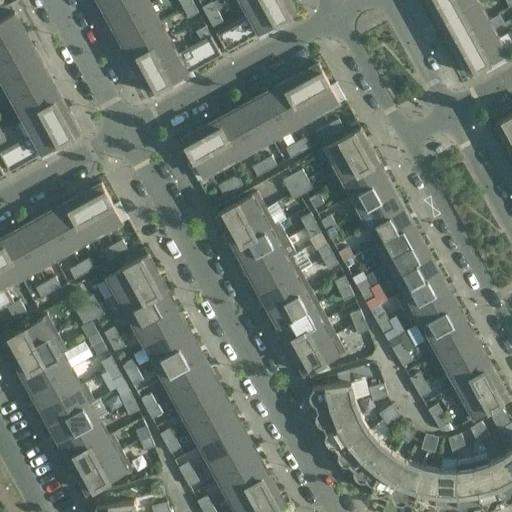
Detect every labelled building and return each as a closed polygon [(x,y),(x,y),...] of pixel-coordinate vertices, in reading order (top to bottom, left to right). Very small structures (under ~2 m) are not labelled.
[(113,25),(151,4),(148,0),(118,0),(104,8),(113,25)] [(250,15),(253,13),(276,0),(241,0),(249,14),(250,15)] [(279,22),(297,12),(291,0),(276,0),(253,13),(265,35),(281,27),(279,22)] [(441,22),(479,1),(478,0),(441,0),(431,5),(441,22)] [(217,11),(212,1),(202,7),(208,16),(217,11)] [(450,39),(488,18),(479,1),(441,22),(450,39)] [(198,12),(193,2),(183,8),(188,18),(198,12)] [(122,42),(160,21),(151,4),(113,25),(122,42)] [(223,21),(217,11),(208,16),(213,26),(223,21)] [(0,43),(25,30),(15,12),(0,19),(0,43)] [(265,35),(253,13),(250,15),(249,14),(216,32),(227,51),(257,34),(259,39),(265,35)] [(497,35),(497,34),(488,18),(450,39),(459,56),(497,35)] [(131,58),(169,37),(160,21),(122,42),(131,58)] [(211,35),(206,25),(196,31),(201,40),(211,35)] [(511,51),(511,50),(511,49),(511,25),(497,34),(497,35),(459,56),(469,74),(483,66),(486,71),(511,56),(511,51)] [(0,65),(34,46),(25,30),(0,43),(0,65)] [(191,70),(221,54),(211,35),(201,40),(178,53),(179,54),(175,56),(188,78),(194,75),(191,70)] [(141,75),(175,56),(179,54),(178,53),(169,37),(131,58),(141,75)] [(0,74),(5,84),(43,63),(34,46),(0,65),(0,74)] [(188,78),(175,56),(141,75),(150,93),(169,83),(172,87),(188,78)] [(345,97),(336,81),(330,84),(318,62),(301,72),(322,110),(345,97)] [(14,101),(52,80),(43,63),(5,84),(14,101)] [(322,110),(301,72),(284,81),(305,119),(322,110)] [(24,118),(62,97),(52,80),(14,101),(24,118)] [(305,119),(284,81),(267,91),(288,129),(305,119)] [(288,129),(267,91),(250,100),(271,138),(288,129)] [(36,133),(71,114),(62,97),(24,118),(32,134),(33,135),(36,133)] [(271,138),(250,100),(233,109),(254,147),(271,138)] [(254,147),(233,109),(216,119),(237,157),(254,147)] [(62,142),(81,131),(71,114),(36,133),(49,155),(64,146),(62,142)] [(507,142),(511,138),(511,114),(496,123),(507,142)] [(344,128),(339,118),(329,123),(334,133),(344,128)] [(237,157),(216,119),(200,128),(221,166),(237,157)] [(334,133),(329,123),(319,129),(325,139),(334,133)] [(330,166),(370,143),(361,127),(320,149),(330,166)] [(221,166),(200,128),(182,138),(194,160),(189,163),(198,179),(221,166)] [(49,155),(36,133),(33,135),(32,134),(0,151),(0,152),(10,170),(40,154),(42,158),(49,155)] [(311,146),(305,136),(295,142),(301,152),(311,146)] [(301,152),(295,142),(286,147),(291,157),(301,152)] [(343,179),(379,159),(370,143),(330,166),(339,182),(344,179),(343,179)] [(277,165),(271,155),(262,160),(267,170),(277,165)] [(352,195),(387,175),(379,159),(343,179),(344,179),(352,195)] [(267,170),(262,160),(252,166),(257,176),(267,170)] [(307,178),(302,168),(292,174),(298,183),(307,178)] [(265,198),(286,186),(278,172),(257,185),(265,198)] [(243,184),(237,174),(228,179),(233,189),(243,184)] [(298,183),(292,174),(283,179),(288,189),(298,183)] [(361,210),(396,191),(387,175),(352,195),(360,210),(361,210)] [(313,188),(307,178),(298,183),(303,193),(313,188)] [(233,189),(228,179),(218,185),(223,194),(233,189)] [(128,217),(119,201),(114,204),(102,182),(84,192),(105,230),(128,217)] [(303,193),(298,183),(288,189),(293,198),(303,193)] [(226,230),(266,207),(257,191),(217,213),(226,230)] [(369,226),(405,206),(396,191),(361,210),(360,210),(355,212),(365,229),(370,227),(369,226)] [(105,230),(84,192),(67,201),(88,239),(105,230)] [(324,202),(319,192),(309,198),(314,207),(324,202)] [(88,239),(67,201),(50,210),(71,248),(88,239)] [(378,242),(414,222),(405,206),(369,226),(370,227),(378,242)] [(235,246),(270,226),(271,227),(275,224),(266,207),(226,230),(235,246)] [(71,248),(50,210),(33,219),(54,257),(71,248)] [(315,222),(310,212),(300,218),(305,227),(315,222)] [(336,224),(331,214),(321,220),(326,229),(336,224)] [(54,257),(33,219),(17,229),(38,267),(54,257)] [(321,231),(315,222),(305,227),(311,237),(321,231)] [(387,258),(422,238),(414,222),(378,242),(387,258)] [(341,233),(336,224),(326,229),(332,239),(341,233)] [(243,261),(279,242),(271,227),(270,226),(235,246),(243,261)] [(38,267),(17,229),(0,238),(21,276),(38,267)] [(21,276),(0,238),(0,237),(0,277),(4,285),(5,285),(21,276)] [(395,273),(431,254),(422,238),(387,258),(395,273)] [(128,249),(122,239),(113,244),(118,254),(128,249)] [(288,258),(287,257),(279,242),(243,261),(252,277),(288,258)] [(118,254),(113,244),(103,250),(108,260),(118,254)] [(333,253),(327,244),(317,249),(323,259),(333,253)] [(354,255),(348,246),(338,251),(344,261),(354,255)] [(113,295),(158,271),(148,253),(103,277),(113,295)] [(338,263),(333,253),(323,259),(328,268),(338,263)] [(261,293),(301,271),(292,254),(287,257),(288,258),(252,277),(261,293)] [(404,289),(440,270),(431,254),(395,273),(390,276),(399,292),(404,290),(404,289)] [(359,265),(354,255),(344,261),(349,270),(359,265)] [(94,267),(89,257),(79,263),(85,273),(94,267)] [(85,273),(79,263),(70,268),(75,278),(85,273)] [(413,305),(448,286),(440,270),(404,289),(404,290),(413,305)] [(126,310),(167,288),(158,271),(113,295),(123,313),(127,310),(126,310)] [(269,309),(310,286),(301,271),(261,293),(269,309)] [(349,285),(344,275),(334,280),(339,290),(349,285)] [(61,286),(55,276),(46,281),(51,291),(61,286)] [(4,285),(0,277),(0,309),(7,306),(13,302),(14,302),(5,285),(4,285)] [(371,287),(366,277),(356,283),(361,292),(371,287)] [(51,291),(46,281),(36,287),(41,297),(51,291)] [(354,295),(349,285),(339,290),(344,300),(354,295)] [(278,324),(319,302),(310,286),(269,309),(278,324)] [(422,321),(457,301),(448,286),(413,305),(421,321),(422,321)] [(376,296),(371,287),(361,292),(366,302),(376,296)] [(136,327),(176,304),(167,288),(126,310),(127,310),(136,327)] [(98,303),(93,294),(83,299),(88,309),(98,303)] [(25,309),(24,306),(20,299),(14,302),(13,302),(21,317),(27,314),(25,309)] [(88,309),(83,299),(73,304),(79,314),(88,309)] [(425,340),(466,317),(457,301),(422,321),(421,321),(416,323),(425,340)] [(21,317),(13,302),(7,306),(13,316),(16,320),(21,317)] [(287,340),(327,318),(319,302),(278,324),(287,340)] [(104,313),(98,303),(88,309),(94,319),(104,313)] [(145,343),(185,321),(176,304),(136,327),(145,343)] [(94,319),(88,309),(79,314),(84,324),(94,319)] [(364,319),(360,309),(349,313),(354,323),(364,319)] [(389,319),(383,309),(374,315),(379,324),(389,319)] [(13,356),(57,332),(47,314),(3,338),(13,356)] [(439,353),(475,333),(466,317),(425,340),(434,356),(439,353)] [(295,356),(336,334),(327,318),(287,340),(295,356)] [(368,329),(364,319),(354,323),(358,333),(368,329)] [(394,328),(389,319),(379,324),(385,334),(394,328)] [(154,360),(195,338),(185,321),(145,343),(154,360)] [(119,336),(114,326),(104,331),(110,341),(119,336)] [(22,373),(63,351),(67,349),(57,332),(13,356),(22,373)] [(103,341),(98,332),(88,337),(93,347),(103,341)] [(448,369),(483,349),(475,333),(439,353),(448,369)] [(305,373),(345,350),(336,334),(295,356),(305,373)] [(125,345),(119,336),(110,341),(115,351),(125,345)] [(163,377),(204,355),(195,338),(154,360),(163,377)] [(407,350),(401,340),(392,346),(397,356),(407,350)] [(457,384),(492,365),(483,349),(448,369),(456,384),(457,384)] [(412,359),(407,350),(397,356),(403,365),(412,359)] [(72,368),(63,351),(22,373),(31,390),(72,368)] [(173,394),(213,372),(204,355),(163,377),(172,393),(173,394)] [(116,365),(111,356),(101,361),(106,371),(116,365)] [(138,369),(133,360),(123,365),(128,375),(138,369)] [(121,375),(116,365),(106,371),(112,380),(121,375)] [(460,403),(501,381),(492,365),(457,384),(456,384),(451,386),(460,403)] [(81,384),(72,368),(31,390),(41,407),(81,384)] [(143,379),(138,369),(128,375),(133,384),(143,379)] [(425,381),(419,371),(410,377),(415,387),(425,381)] [(182,411),(222,388),(213,372),(173,394),(172,393),(168,395),(178,413),(182,411)] [(355,398),(351,382),(351,381),(312,386),(312,388),(311,389),(311,390),(310,392),(309,394),(309,395),(309,396),(309,397),(310,398),(310,399),(311,401),(312,402),(313,403),(315,404),(317,410),(355,398)] [(431,390),(425,381),(415,387),(421,396),(431,390)] [(469,419),(505,400),(510,397),(501,381),(460,403),(469,419)] [(50,423),(90,401),(91,402),(95,400),(85,382),(81,384),(41,407),(50,423)] [(386,389),(384,383),(380,383),(368,387),(371,394),(386,389)] [(191,427),(232,405),(222,388),(182,411),(191,427)] [(134,399),(129,389),(119,394),(124,404),(134,399)] [(388,395),(386,389),(371,394),(373,400),(384,397),(388,395)] [(156,403),(151,393),(141,399),(147,408),(156,403)] [(326,431),(361,413),(359,409),(357,405),(355,398),(317,410),(318,410),(317,412),(316,414),(315,415),(315,417),(316,419),(316,420),(317,421),(318,423),(320,424),(322,425),(323,425),(326,431)] [(139,409),(134,399),(124,404),(129,414),(139,409)] [(100,418),(91,402),(90,401),(50,423),(59,440),(100,418)] [(162,412),(156,403),(147,408),(152,418),(162,412)] [(443,412),(438,403),(428,409),(434,418),(443,412)] [(383,418),(396,409),(392,404),(388,406),(379,413),(383,418)] [(197,447),(241,422),(232,405),(191,427),(200,444),(196,446),(197,447)] [(397,417),(400,414),(396,409),(383,418),(387,424),(397,417)] [(511,423),(505,412),(502,409),(497,412),(504,426),(511,423)] [(449,422),(443,412),(434,418),(439,427),(449,422)] [(504,426),(497,412),(491,415),(493,419),(498,429),(504,426)] [(338,451),(370,428),(367,424),(364,420),(361,413),(326,431),(326,432),(326,433),(325,434),(325,436),(325,437),(325,438),(326,440),(327,442),(327,443),(329,444),(331,445),(332,445),(334,446),(338,451)] [(109,435),(109,434),(100,418),(59,440),(68,457),(109,435)] [(403,438),(412,425),(407,421),(404,424),(397,434),(403,438)] [(490,434),(484,424),(481,421),(476,424),(483,438),(490,434)] [(206,464),(250,439),(241,422),(197,447),(206,464)] [(483,438),(476,424),(470,427),(471,431),(477,441),(483,438)] [(150,435),(146,425),(136,429),(140,440),(150,435)] [(409,442),(415,432),(417,428),(412,425),(403,438),(409,442)] [(175,437),(170,427),(160,433),(165,442),(175,437)] [(353,468),(380,440),(376,435),(372,431),(370,428),(338,451),(338,453),(338,454),(338,456),(338,457),(338,459),(339,459),(340,460),(341,462),(342,462),(344,463),(346,464),(348,464),(353,468)] [(78,474),(122,450),(112,432),(109,434),(109,435),(68,457),(78,474)] [(428,450),(432,434),(426,433),(424,437),(421,448),(428,450)] [(466,448),(463,437),(460,433),(454,435),(459,450),(466,448)] [(435,452),(438,440),(438,436),(432,434),(428,450),(435,452)] [(154,445),(150,435),(140,440),(144,450),(154,445)] [(459,450),(454,435),(448,436),(449,441),(452,452),(459,450)] [(181,447),(175,437),(165,442),(171,452),(181,447)] [(219,478),(260,456),(250,439),(206,464),(216,481),(220,479),(219,478)] [(371,483),(393,451),(387,446),(384,443),(380,440),(353,468),(353,469),(353,470),(353,472),(354,473),(354,474),(355,476),(356,477),(358,478),(360,479),(361,480),(363,480),(365,479),(371,483)] [(511,448),(503,455),(511,469),(511,448)] [(87,492),(132,467),(122,450),(78,474),(87,492)] [(391,495),(407,459),(393,451),(371,483),(371,485),(372,486),(372,488),(374,490),(375,491),(377,492),(379,493),(380,493),(383,493),(385,492),(391,495)] [(511,469),(503,455),(489,462),(503,499),(504,498),(505,499),(506,500),(508,500),(509,500),(511,500),(511,499),(511,469)] [(229,495),(269,473),(260,456),(219,478),(220,479),(228,495),(229,495)] [(413,503),(423,465),(407,459),(391,495),(391,496),(392,497),(392,498),(393,499),(394,500),(395,501),(397,502),(399,503),(401,503),(403,502),(405,502),(406,501),(413,503)] [(194,471),(188,461),(179,466),(184,476),(194,471)] [(503,499),(489,462),(473,467),(481,505),(482,505),(483,506),(485,507),(487,508),(488,508),(490,508),(492,507),(493,506),(495,505),(496,504),(497,503),(497,501),(503,499)] [(435,507),(440,469),(423,465),(413,503),(413,504),(414,505),(415,507),(417,508),(418,509),(420,509),(421,510),(423,510),(425,509),(426,508),(428,508),(429,507),(435,507)] [(481,505),(473,467),(456,469),(458,508),(459,508),(460,509),(461,510),(463,511),(464,511),(467,511),(469,511),(470,511),(472,510),(474,509),(474,508),(475,507),(481,505)] [(458,508),(456,469),(440,469),(435,507),(436,507),(437,509),(439,511),(440,511),(447,511),(448,511),(450,511),(451,510),(452,508),(458,508)] [(199,480),(194,471),(184,476),(189,486),(199,480)] [(232,511),(238,511),(278,490),(269,473),(229,495),(228,495),(224,497),(232,511)] [(279,511),(287,508),(288,508),(278,490),(238,511),(279,511)] [(212,504),(207,495),(197,500),(203,510),(212,504)] [(136,511),(134,501),(134,500),(95,505),(96,506),(95,507),(94,509),(93,510),(92,511),(136,511)] [(169,507),(167,501),(163,502),(152,505),(154,511),(169,507)]
